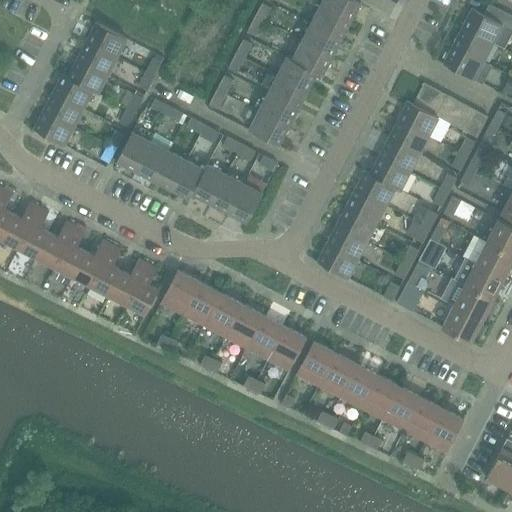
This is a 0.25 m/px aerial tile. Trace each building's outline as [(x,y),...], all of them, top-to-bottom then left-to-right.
[(276,33),(289,0),(276,0),(265,29),(276,33)] [(361,3),(354,0),(323,0),(321,6),(352,22),(361,3)] [(255,17),(263,22),(271,7),(262,3),(255,17)] [(505,49),(510,38),(511,34),(511,15),(489,4),(483,14),(472,8),(462,27),(493,43),(494,43),(505,49)] [(321,6),(311,24),(342,40),(352,22),(321,6)] [(256,36),(263,22),(255,17),(247,32),(256,36)] [(127,38),(96,22),(86,41),(118,57),(127,38)] [(311,24),(302,42),(333,58),(342,40),(311,24)] [(484,61),(493,43),(462,27),(452,45),(484,61)] [(236,53),(245,58),(252,43),(244,39),(236,53)] [(108,75),(118,57),(86,41),(77,59),(108,75)] [(333,58),(302,42),(293,60),(292,60),(318,73),(318,74),(323,77),(333,58)] [(484,61),(452,45),(443,63),(483,84),(493,65),(484,61)] [(237,72),(245,58),(236,53),(228,68),(237,72)] [(287,57),(277,75),(309,91),(318,74),(318,73),(292,60),(293,60),(287,57)] [(421,67),(439,71),(442,61),(423,57),(421,67)] [(154,58),(146,72),(154,76),(162,62),(154,58)] [(77,59),(67,76),(67,77),(93,90),(93,91),(98,94),(108,75),(77,59)] [(154,76),(146,72),(139,86),(147,91),(154,76)] [(67,77),(67,76),(62,73),(52,92),(84,108),(93,91),(93,90),(67,77)] [(233,79),(225,75),(217,89),(226,94),(233,79)] [(309,91),(277,75),(268,93),(299,110),(309,91)] [(413,104),(424,109),(435,88),(424,82),(413,104)] [(424,109),(434,115),(446,94),(435,88),(424,109)] [(218,108),(226,94),(217,89),(210,104),(218,108)] [(52,92),(43,110),(74,127),(84,108),(52,92)] [(268,93),(258,111),(290,128),(299,110),(268,93)] [(135,94),(127,108),(135,112),(143,98),(135,94)] [(434,115),(438,117),(445,121),(456,99),(446,94),(434,115)] [(150,107),(165,114),(169,106),(155,99),(150,107)] [(445,121),(456,126),(467,105),(456,99),(445,121)] [(407,101),(398,119),(429,135),(438,117),(434,115),(424,109),(413,104),(407,101)] [(456,126),(466,132),(477,110),(467,105),(456,126)] [(169,106),(165,114),(179,122),(183,114),(169,106)] [(128,127),(135,112),(127,108),(120,123),(128,127)] [(74,127),(43,110),(33,129),(65,145),(74,127)] [(477,110),(466,132),(477,137),(488,116),(477,110)] [(511,117),(497,110),(490,124),(498,129),(501,123),(508,127),(511,119),(511,117)] [(280,146),(290,128),(258,111),(249,130),(280,146)] [(187,126),(201,133),(205,125),(191,117),(187,126)] [(429,135),(398,119),(388,137),(419,154),(429,135)] [(498,129),(490,124),(479,146),(487,150),(498,129)] [(205,125),(201,133),(215,141),(220,133),(205,125)] [(116,149),(124,134),(116,130),(108,144),(116,149)] [(116,163),(135,173),(151,142),(132,132),(116,163)] [(241,144),(227,136),(223,145),(237,152),(241,144)] [(388,137),(379,155),(410,172),(419,154),(388,137)] [(468,156),(475,141),(467,137),(459,151),(468,156)] [(135,173),(153,182),(169,151),(151,142),(135,173)] [(109,163),(116,149),(108,144),(101,159),(109,163)] [(256,151),(241,144),(237,152),(251,160),(256,151)] [(479,146),(468,167),(476,171),(483,157),(488,157),(491,152),(487,150),(479,146)] [(153,182),(171,191),(187,160),(169,151),(153,182)] [(468,156),(459,151),(452,166),(460,170),(468,156)] [(278,163),(263,155),(259,164),(274,171),(278,163)] [(410,172),(379,155),(370,173),(369,173),(395,187),(400,190),(410,172)] [(187,160),(171,191),(189,201),(192,196),(205,170),(187,160)] [(208,164),(205,170),(192,196),(210,205),(226,174),(208,164)] [(468,167),(460,181),(468,186),(476,171),(468,167)] [(385,205),(395,187),(369,173),(370,173),(364,170),(355,189),(385,205)] [(449,192),(456,178),(448,173),(440,188),(449,192)] [(210,205),(228,214),(244,183),(226,174),(210,205)] [(263,193),(244,183),(228,214),(246,224),(263,193)] [(0,194),(0,238),(13,213),(5,209),(13,193),(3,188),(0,194)] [(449,192),(440,188),(433,202),(441,206),(449,192)] [(355,189),(345,207),(376,223),(385,205),(355,189)] [(511,217),(511,192),(502,212),(511,217)] [(452,196),(445,211),(453,215),(461,200),(452,196)] [(0,238),(18,248),(40,207),(30,202),(22,217),(13,213),(0,238)] [(18,248),(36,257),(50,232),(41,228),(49,212),(40,207),(18,248)] [(376,223),(345,207),(336,225),(367,241),(376,223)] [(430,228),(437,214),(429,209),(421,224),(430,228)] [(441,218),(438,224),(430,239),(438,243),(449,222),(441,218)] [(511,226),(498,220),(487,241),(511,254),(511,226)] [(36,257),(54,267),(76,226),(66,221),(58,236),(50,232),(36,257)] [(422,243),(430,228),(421,224),(414,238),(422,243)] [(336,225),(326,243),(357,259),(367,241),(336,225)] [(54,267),(73,276),(86,251),(77,246),(85,231),(76,226),(54,267)] [(431,257),(438,243),(430,239),(419,260),(432,267),(433,267),(436,260),(431,257)] [(73,276),(91,285),(112,245),(102,240),(94,255),(86,251),(73,276)] [(511,254),(487,241),(476,263),(505,278),(511,264),(511,254)] [(348,278),(357,259),(326,243),(317,261),(348,278)] [(91,285),(109,295),(122,270),(113,265),(122,250),(112,245),(91,285)] [(410,245),(402,260),(411,264),(419,250),(410,245)] [(109,295),(127,304),(148,264),(139,259),(130,274),(122,270),(109,295)] [(411,264),(402,260),(395,274),(404,279),(411,264)] [(419,260),(415,267),(408,281),(416,286),(424,271),(428,274),(432,267),(419,260)] [(505,278),(476,263),(465,284),(494,299),(505,278)] [(158,269),(148,264),(127,304),(146,314),(159,289),(150,284),(158,269)] [(161,303),(183,314),(200,282),(178,270),(161,303)] [(405,308),(416,286),(408,281),(397,303),(405,308)] [(200,282),(183,314),(204,326),(221,293),(200,282)] [(392,301),(400,286),(391,282),(383,296),(392,301)] [(465,284),(454,305),(483,321),(494,299),(465,284)] [(204,326),(225,337),(242,304),(221,293),(204,326)] [(225,337),(246,348),(264,315),(242,304),(225,337)] [(472,342),(483,321),(454,305),(442,327),(472,342)] [(246,348),(268,359),(285,326),(264,315),(246,348)] [(307,337),(285,326),(268,359),(290,370),(307,337)] [(157,345),(165,348),(171,337),(162,333),(157,345)] [(171,337),(165,348),(174,352),(179,341),(171,337)] [(296,374),(318,386),(336,353),(314,341),(296,374)] [(318,386),(340,397),(357,364),(336,353),(318,386)] [(206,354),(200,365),(209,369),(214,358),(206,354)] [(222,362),(214,358),(209,369),(217,373),(222,362)] [(340,397),(361,408),(378,375),(357,364),(340,397)] [(243,386),(252,390),(257,379),(249,375),(243,386)] [(361,408),(382,419),(399,386),(378,375),(361,408)] [(257,379),(252,390),(260,394),(265,383),(257,379)] [(399,386),(382,419),(404,430),(421,397),(399,386)] [(281,404),(290,408),(295,397),(287,393),(281,404)] [(442,408),(421,397),(404,430),(425,441),(442,408)] [(442,408),(425,441),(447,452),(464,419),(442,408)] [(322,410),(317,421),(325,425),(330,414),(322,410)] [(339,418),(330,414),(325,425),(333,429),(339,418)] [(366,431),(360,442),(369,446),(374,435),(366,431)] [(382,439),(374,435),(369,446),(377,450),(382,439)] [(486,478),(508,490),(511,482),(511,451),(503,447),(486,478)] [(403,462),(411,466),(416,455),(408,451),(403,462)] [(416,455),(411,466),(419,470),(425,459),(416,455)]
